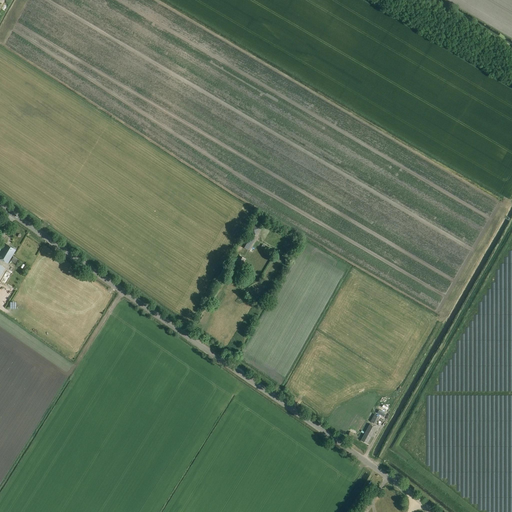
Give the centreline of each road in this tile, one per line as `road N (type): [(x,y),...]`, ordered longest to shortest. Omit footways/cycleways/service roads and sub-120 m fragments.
road 1 (unclassified): [(415,499),(0,204)]
road 2 (track): [(0,39),(241,196)]
